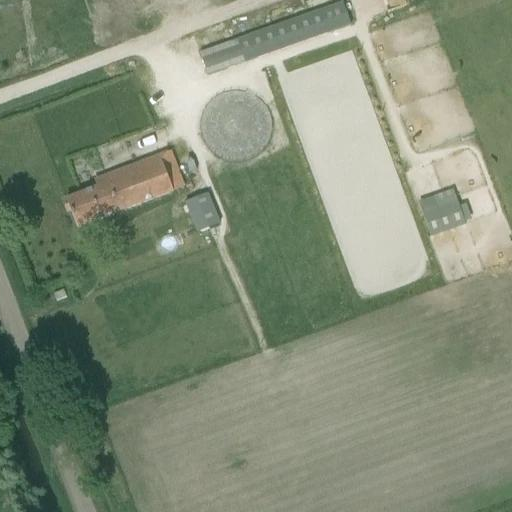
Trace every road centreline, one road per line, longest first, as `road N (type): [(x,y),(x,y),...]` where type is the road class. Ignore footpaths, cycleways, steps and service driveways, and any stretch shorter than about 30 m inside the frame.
road 1 (track): [(304,0),(193,19),(0,98)]
road 2 (unclassified): [(81,511),(0,297)]
